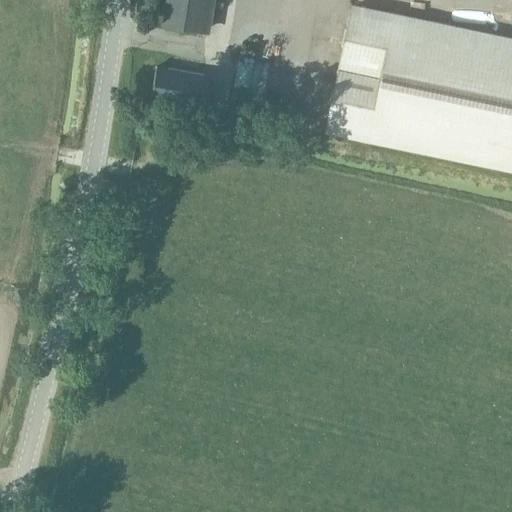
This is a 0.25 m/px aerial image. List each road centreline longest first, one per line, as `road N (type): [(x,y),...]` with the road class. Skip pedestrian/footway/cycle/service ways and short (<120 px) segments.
road 1 (tertiary): [(12,511),(94,181),(116,0)]
road 2 (track): [(511,218),(291,169),(202,157),(132,168),(96,161)]
